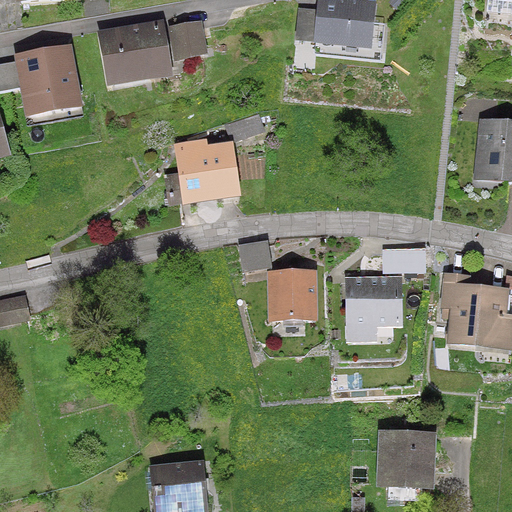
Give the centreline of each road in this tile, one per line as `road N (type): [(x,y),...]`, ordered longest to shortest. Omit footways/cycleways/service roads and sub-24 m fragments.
road 1 (residential): [(511,249),(319,222),(208,234),(0,280)]
road 2 (residential): [(230,0),(0,41)]
